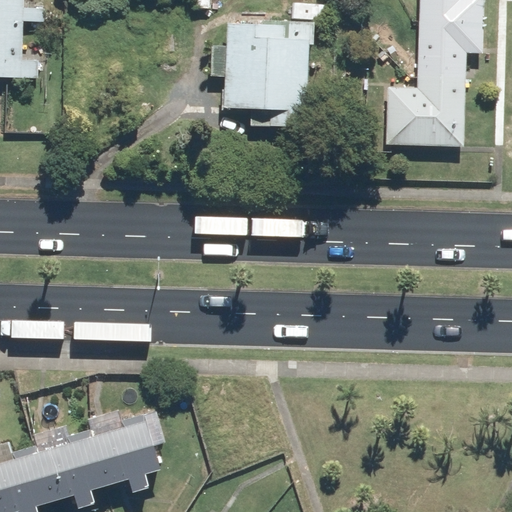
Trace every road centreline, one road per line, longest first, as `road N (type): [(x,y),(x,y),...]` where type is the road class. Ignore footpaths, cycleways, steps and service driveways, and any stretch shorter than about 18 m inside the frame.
road 1 (primary): [(511,320),(0,304)]
road 2 (primary): [(0,232),(511,247)]
